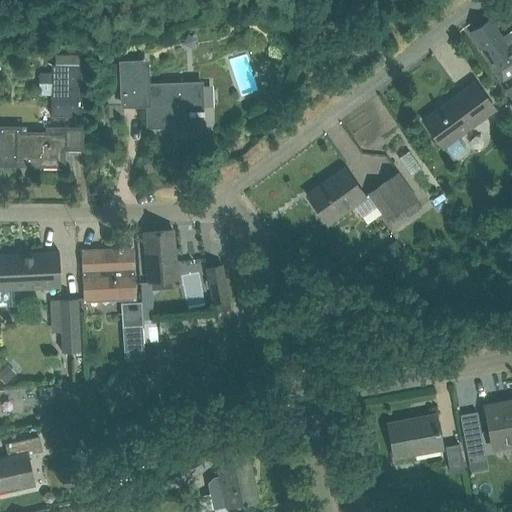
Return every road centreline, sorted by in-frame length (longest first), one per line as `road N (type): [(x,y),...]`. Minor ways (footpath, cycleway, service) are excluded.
road 1 (residential): [(223,198),(489,0)]
road 2 (residential): [(0,217),(197,211),(223,198)]
road 3 (residential): [(304,397),(250,237),(223,198)]
road 4 (residential): [(304,397),(511,359)]
